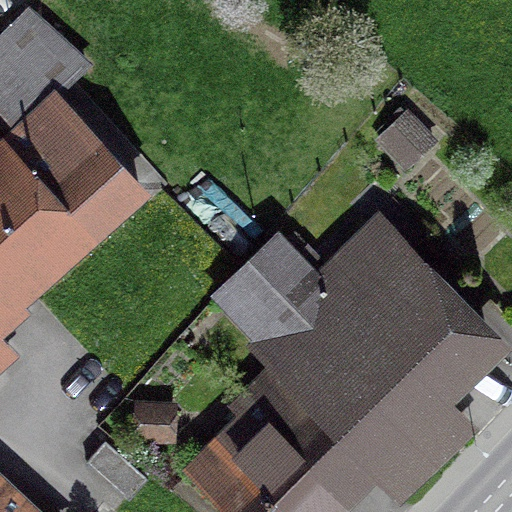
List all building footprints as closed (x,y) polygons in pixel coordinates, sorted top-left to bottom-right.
[(0,99),(23,125),(56,94),(81,72),(21,16),(0,36),(0,99)] [(0,361),(10,353),(0,341),(0,308),(86,230),(48,188),(100,142),(56,94),(23,125),(6,140),(13,148),(0,160),(0,361)] [(138,184),(100,142),(48,188),(86,230),(138,184)] [(395,247),(420,224),(375,177),(349,203),(376,230),(320,284),(273,235),(226,280),(303,359),(263,397),(254,388),(237,406),(233,402),(235,407),(208,434),(216,443),(190,470),(231,511),(314,511),(365,463),(396,494),(463,430),(459,415),(437,393),(489,342),(395,247)] [(148,477),(105,439),(86,461),(129,498),(148,477)] [(0,511),(31,511),(0,482),(0,511)]
